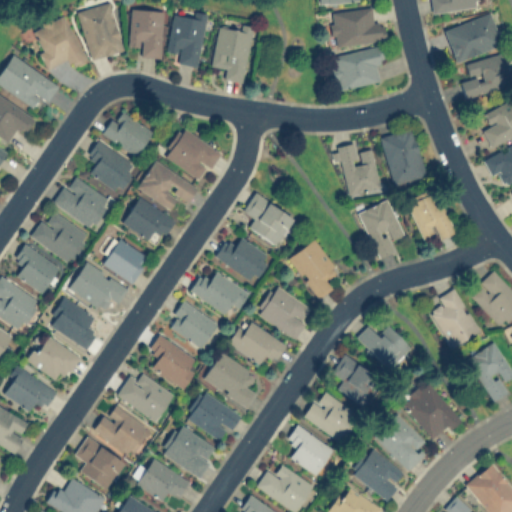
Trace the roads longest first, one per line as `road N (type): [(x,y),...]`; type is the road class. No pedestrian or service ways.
road 1 (residential): [(8,511),(28,469),(233,177),(251,112)]
road 2 (residential): [(200,511),(351,299),(499,238)]
road 3 (residential): [(427,94),(340,117),(299,116),(116,83)]
road 4 (residential): [(511,251),(441,134),(401,0)]
road 5 (residential): [(116,83),(94,91),(0,228)]
road 6 (residential): [(511,414),(456,452),(405,511)]
